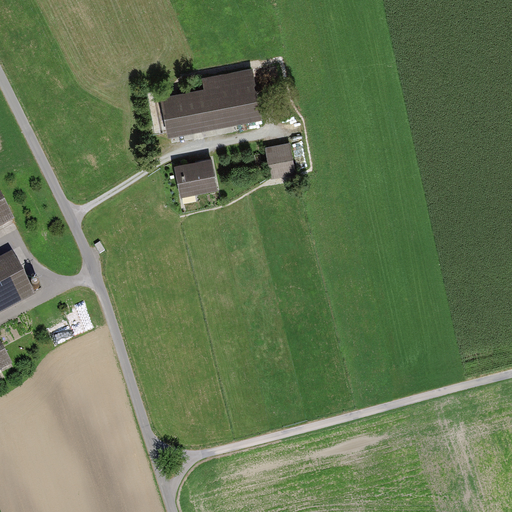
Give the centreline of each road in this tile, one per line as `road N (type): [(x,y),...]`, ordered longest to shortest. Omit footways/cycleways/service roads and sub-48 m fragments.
road 1 (track): [(174,511),(98,276),(0,71)]
road 2 (track): [(511,379),(195,462),(150,444)]
